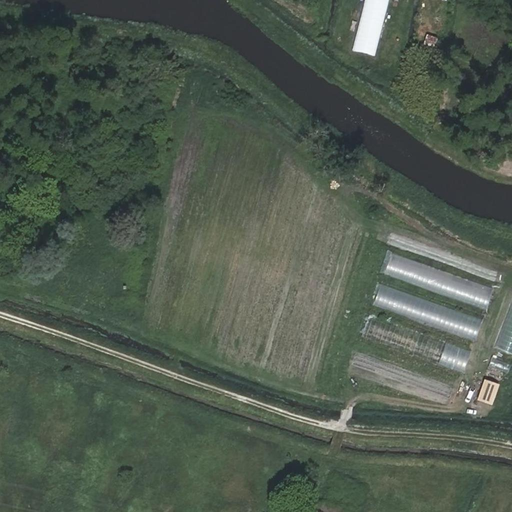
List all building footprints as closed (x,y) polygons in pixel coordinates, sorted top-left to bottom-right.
[(426,34),(424,45),(435,47),(437,35),(426,34)] [(493,281),(390,247),(382,271),(485,306),(493,281)] [(484,311),(379,276),(371,302),(475,337),(484,311)] [(473,342),(367,307),(357,332),(465,368),(473,342)] [(499,382),(484,377),(476,400),(491,405),(499,382)] [(315,511),(342,511),(343,510),(319,502),(315,511)]
